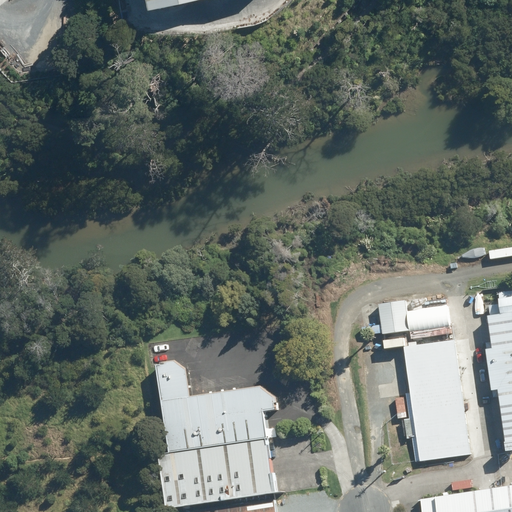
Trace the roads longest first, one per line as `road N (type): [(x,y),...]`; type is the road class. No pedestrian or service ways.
road 1 (track): [(369,511),(344,340),(349,316),(371,291),(511,268)]
road 2 (unknown): [(467,274),(489,450),(471,469),(366,494)]
road 3 (unknown): [(358,441),(261,366),(208,365)]
